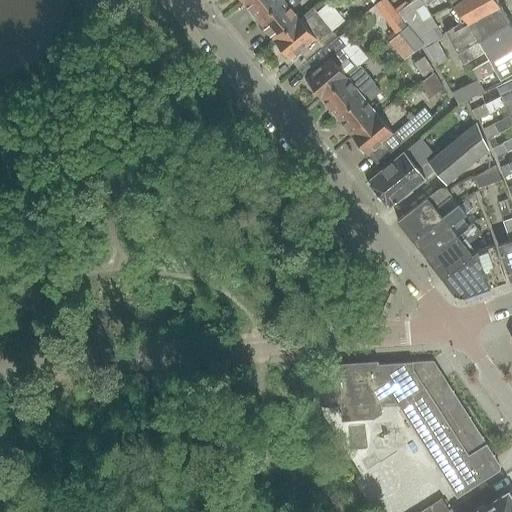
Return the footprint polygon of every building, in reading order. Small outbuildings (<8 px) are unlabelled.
[(259,22),(285,1),(284,0),(247,0),(243,3),(259,22)] [(386,0),(381,0),(374,6),(396,35),(400,32),(402,35),(412,28),(400,13),(398,15),(391,6),(386,0)] [(421,0),(417,0),(400,13),(412,28),(432,16),(433,15),(427,8),(421,0)] [(467,22),(499,4),(495,0),(462,0),(454,6),(466,21),(467,22)] [(301,20),(315,8),(314,7),(299,18),(285,1),(259,22),(275,41),(300,20),(301,20)] [(460,51),(510,24),(501,7),(499,4),(467,22),(473,32),(455,42),(460,51)] [(307,62),(338,37),(315,8),(301,20),(300,20),(275,41),(291,60),(300,53),(307,62)] [(437,39),(445,36),(432,16),(412,28),(423,43),(425,45),(427,44),(425,42),(428,40),(436,36),(437,39)] [(472,71),(511,49),(511,26),(510,24),(460,51),(461,53),(457,55),(463,65),(485,53),(489,61),(472,71)] [(438,64),(448,59),(437,39),(436,36),(428,40),(425,42),(427,44),(438,64)] [(347,77),(360,66),(358,68),(342,49),(346,46),(338,37),(307,62),(315,71),(306,78),(322,98),(347,77)] [(477,80),(452,92),(458,105),(496,84),(501,80),(511,73),(511,49),(472,71),(477,80)] [(431,68),(423,56),(413,62),(422,74),(431,68)] [(338,117),(376,85),(360,66),(347,77),(322,98),(338,117)] [(423,81),(430,95),(444,89),(437,74),(423,81)] [(507,105),(511,103),(511,78),(498,85),(503,96),(471,112),(475,121),(507,105)] [(353,136),(378,115),(368,103),(381,92),(376,85),(338,117),(353,136)] [(488,138),(511,126),(511,103),(507,105),(511,115),(484,129),(488,138)] [(378,164),(402,144),(432,118),(425,109),(394,134),(378,115),(353,136),(369,155),(370,154),(378,164)] [(408,150),(367,183),(388,209),(417,186),(419,188),(427,181),(424,178),(434,171),(446,185),(489,150),(477,124),(424,169),(408,150)] [(511,138),(492,148),(496,158),(511,149),(511,138)] [(511,173),(511,162),(500,168),(504,177),(511,173)] [(475,175),(481,188),(503,178),(497,165),(475,175)] [(452,197),(447,190),(445,187),(440,189),(397,221),(412,240),(443,217),(437,209),(452,197)] [(467,200),(460,206),(465,213),(467,215),(474,209),(467,200)] [(510,280),(511,279),(511,205),(510,200),(499,204),(504,220),(503,221),(510,242),(498,246),(510,280)] [(467,215),(465,213),(460,206),(459,204),(443,217),(412,240),(426,259),(458,235),(451,226),(467,215)] [(441,278),(473,255),(466,246),(482,235),(473,223),(458,235),(426,259),(441,278)] [(473,255),(441,278),(456,297),(461,298),(507,284),(495,246),(477,251),(473,255)] [(502,469),(478,431),(445,379),(442,380),(430,362),(413,363),(378,365),(378,362),(339,365),(339,368),(323,369),(315,374),(317,403),(325,407),(341,405),(342,421),(374,419),(382,414),(381,403),(396,402),(458,497),(502,469)] [(490,487),(469,499),(477,511),(497,499),(490,487)] [(453,511),(511,511),(511,497),(510,494),(509,493),(497,499),(477,511),(469,499),(468,498),(451,508),(453,511)] [(447,511),(448,511),(439,498),(417,511),(447,511)]
